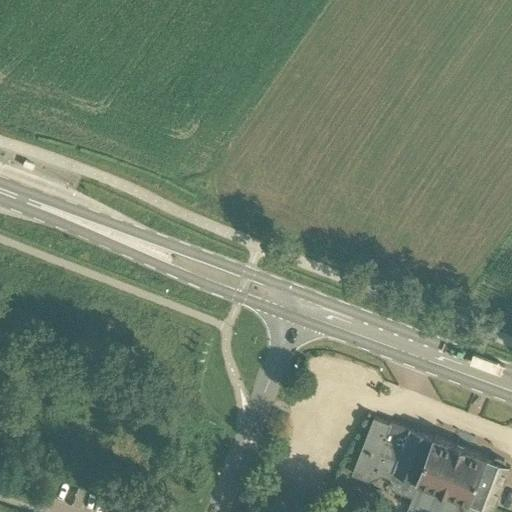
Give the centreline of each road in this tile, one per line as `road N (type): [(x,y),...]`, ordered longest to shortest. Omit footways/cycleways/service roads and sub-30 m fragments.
road 1 (secondary): [(291,304),(249,276),(32,194),(0,190)]
road 2 (secondary): [(0,195),(154,267),(265,307),(291,304)]
road 3 (secondary): [(511,384),(302,308)]
road 4 (unclassified): [(213,511),(302,308)]
